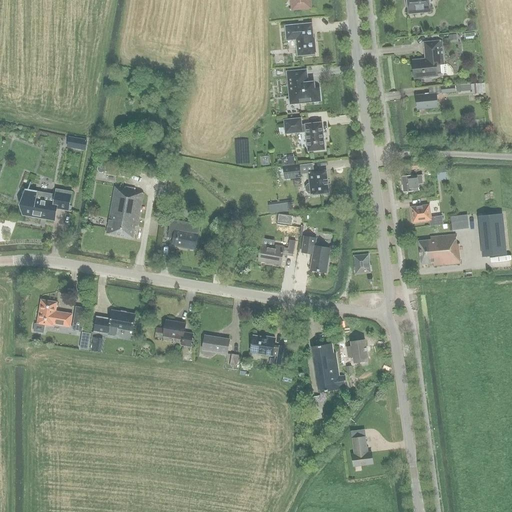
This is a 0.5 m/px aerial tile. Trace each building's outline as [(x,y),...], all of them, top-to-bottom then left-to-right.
[(310,7),(309,0),(291,0),(292,9),(310,7)] [(428,0),(406,0),(408,10),(420,9),(420,12),(430,11),(428,0)] [(315,54),(315,53),(316,53),(315,45),(314,45),(311,24),(285,27),(287,41),(296,40),(299,56),(315,54)] [(441,74),(440,64),(443,64),(441,41),(424,43),(425,61),(413,62),(414,77),(423,76),(423,78),(437,76),(437,74),(441,74)] [(287,73),(290,103),(319,100),(318,88),(313,88),(313,83),(306,83),(305,71),(287,73)] [(485,93),(484,83),(469,84),(470,94),(485,93)] [(436,94),(416,95),(417,110),(437,108),(436,94)] [(300,118),(283,120),(285,134),(305,132),(307,151),(324,150),(321,122),(304,124),(305,125),(301,125),(300,118)] [(86,140),(79,139),(77,149),(85,150),(86,140)] [(428,161),(416,162),(410,163),(410,170),(429,168),(428,161)] [(301,178),(299,165),(282,167),(284,180),(301,178)] [(437,175),(449,174),(448,165),(436,166),(437,175)] [(311,193),(311,195),(329,193),(326,171),(308,173),(310,184),(307,184),(305,187),(306,191),(309,194),(311,193)] [(170,175),(165,174),(164,174),(159,202),(157,201),(156,209),(162,210),(163,204),(165,204),(170,175),(169,175),(170,175)] [(421,175),(417,176),(417,175),(411,176),(411,175),(401,177),(403,192),(413,191),(419,190),(418,184),(422,184),(421,175)] [(54,220),(56,208),(68,210),(69,210),(72,192),(71,192),(56,189),(55,195),(50,194),(49,197),(37,194),(37,192),(28,190),(31,182),(30,182),(22,205),(25,215),(26,215),(41,218),(42,216),(46,217),(46,219),(54,220)] [(135,191),(120,188),(115,187),(106,234),(133,238),(135,227),(137,227),(143,193),(135,192),(135,191)] [(278,204),(279,212),(293,210),(292,202),(278,204)] [(431,217),(429,205),(411,208),(413,222),(429,220),(430,226),(442,225),(441,216),(437,217),(431,217)] [(292,224),(293,216),(279,214),(278,222),(292,224)] [(452,218),(454,232),(471,229),(469,216),(452,218)] [(483,217),(486,257),(506,255),(502,216),(483,217)] [(173,239),(172,246),(195,250),(200,224),(171,219),(167,238),(173,239)] [(433,266),(460,264),(458,244),(456,244),(456,235),(430,237),(430,240),(418,241),(421,264),(433,263),(433,266)] [(316,238),(304,236),(301,252),(313,254),(310,270),(326,272),(330,249),(315,246),(316,238)] [(293,256),(295,241),(289,240),(288,248),(283,248),(283,247),(275,246),(275,248),(261,246),(258,261),(280,265),(282,255),(293,256)] [(368,256),(354,257),(356,273),(369,272),(371,271),(371,266),(369,266),(368,256)] [(70,327),(72,314),(55,311),(57,302),(41,300),(37,324),(35,324),(34,331),(43,333),(44,325),(53,326),(53,324),(70,327)] [(116,334),(117,328),(132,331),(135,315),(111,311),(110,319),(95,316),(93,332),(114,336),(116,334)] [(84,319),(74,318),(72,329),(82,331),(84,319)] [(188,346),(190,336),(183,334),(185,324),(166,320),(163,336),(182,339),(181,345),(188,346)] [(227,354),(229,340),(204,336),(202,350),(227,354)] [(285,365),(288,347),(279,346),(279,348),(273,347),(275,338),(267,337),(267,338),(253,336),(250,352),(272,356),(278,356),(276,364),(285,365)] [(99,353),(102,339),(95,338),(92,352),(99,353)] [(367,358),(368,357),(367,354),(366,353),(365,340),(351,342),(351,346),(346,347),(348,358),(353,357),(354,363),(368,361),(367,358)] [(340,387),(346,386),(344,376),(339,377),(336,354),(333,354),(332,344),(312,347),(319,392),(341,389),(340,387)] [(236,368),(238,355),(232,354),(230,367),(236,368)] [(323,418),(322,411),(320,397),(311,398),(314,420),(323,418)] [(354,466),(373,464),(371,452),(367,453),(365,437),(352,439),(354,454),(352,455),(354,466)]
